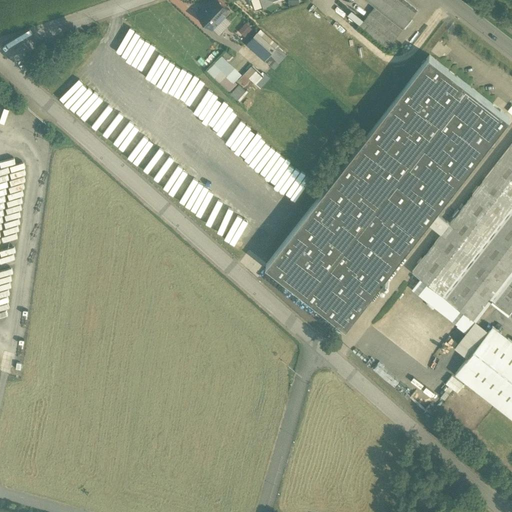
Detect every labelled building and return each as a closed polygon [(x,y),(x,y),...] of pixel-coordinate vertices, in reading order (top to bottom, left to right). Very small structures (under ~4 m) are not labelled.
[(219,0),(212,0),(205,8),(204,7),(197,14),(212,28),(230,10),(219,0)] [(251,0),(255,8),(272,3),(271,0),(251,0)] [(417,11),(403,0),(366,0),(374,6),(359,26),(388,48),(417,11)] [(289,30),(283,32),(285,38),(292,35),(293,39),(320,30),(312,7),(284,17),(289,30)] [(157,15),(131,25),(136,37),(161,27),(157,15)] [(189,59),(198,51),(194,47),(202,39),(183,18),(165,35),(189,59)] [(325,28),(330,32),(338,24),(333,19),(325,28)] [(252,29),(245,22),(237,30),(245,37),(252,29)] [(335,30),(318,51),(320,52),(316,58),(329,69),(338,58),(359,74),(372,58),(335,30)] [(275,48),(257,32),(246,44),(265,60),(275,48)] [(131,62),(142,52),(132,42),(122,52),(131,62)] [(275,48),(265,60),(273,68),(286,54),(277,46),(275,48)] [(429,55),(266,264),(346,327),(427,223),(435,212),(509,117),(429,55)] [(239,74),(221,56),(207,71),(228,91),(236,83),(233,80),(239,74)] [(252,65),(239,79),(245,84),(250,78),(260,87),(269,77),(264,73),(263,74),(252,65)] [(239,84),(229,94),(237,100),(246,90),(239,84)] [(511,143),(441,234),(412,271),(475,321),(492,300),(511,274),(511,143)] [(449,223),(435,212),(427,223),(441,234),(449,223)] [(511,274),(492,300),(508,312),(511,306),(511,274)] [(511,341),(492,326),(455,373),(511,417),(511,341)]
